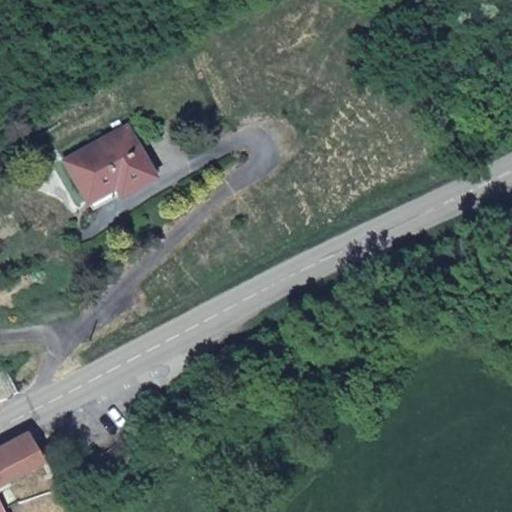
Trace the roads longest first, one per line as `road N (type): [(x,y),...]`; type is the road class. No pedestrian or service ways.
road 1 (secondary): [(511,162),(0,428)]
road 2 (unknown): [(141,108),(215,102),(218,130),(91,241),(22,287),(46,404)]
